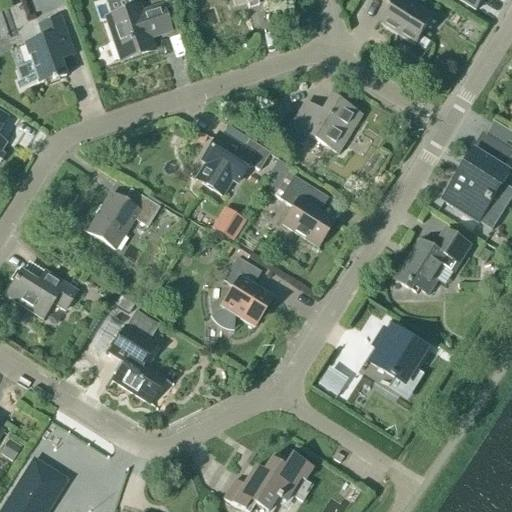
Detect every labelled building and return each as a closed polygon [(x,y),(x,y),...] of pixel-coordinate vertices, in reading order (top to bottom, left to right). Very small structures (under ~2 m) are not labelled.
[(414,48),(434,17),(406,0),(381,0),(394,8),(382,28),(414,48)] [(455,0),(476,13),(483,0),(455,0)] [(168,32),(161,9),(140,15),(138,9),(111,18),(114,28),(110,30),(121,62),(153,52),(148,39),(168,32)] [(20,83),(16,84),(18,90),(37,84),(38,86),(51,81),(52,83),(65,78),(60,62),(73,57),(60,19),(38,27),(43,40),(24,46),(32,67),(16,73),(20,83)] [(425,67),(407,55),(401,65),(400,67),(418,78),(419,76),(425,67)] [(321,116),(305,106),(285,138),(301,148),(308,137),(336,155),(359,118),(331,100),(321,116)] [(460,174),(443,202),(479,224),(488,230),(511,193),(502,188),(507,179),(511,181),(511,152),(486,137),(483,135),(482,136),(484,137),(465,167),(468,169),(463,176),(460,174)] [(206,165),(196,181),(221,197),(232,181),(237,184),(248,166),(258,173),(270,155),(248,142),(242,152),(217,137),(202,162),(206,165)] [(284,165),(267,193),(278,201),(293,178),(296,173),(284,165)] [(319,195),(293,178),(278,201),(292,209),(281,226),(317,249),(333,223),(310,208),(319,195)] [(159,210),(136,195),(129,207),(111,195),(86,234),(114,251),(137,216),(150,224),(159,210)] [(234,217),(222,238),(232,244),(245,224),(234,217)] [(453,275),(470,248),(450,235),(438,254),(420,242),(406,265),(403,262),(391,281),(416,296),(419,292),(428,298),(436,283),(434,282),(443,269),(453,275)] [(484,252),(477,262),(485,267),(491,256),(484,252)] [(253,329),(272,298),(253,286),(260,274),(237,260),(222,283),(233,289),(220,309),(223,311),(209,319),(232,334),(234,318),(253,329)] [(76,293),(44,273),(37,284),(20,274),(5,297),(42,321),(52,305),(64,312),(76,293)] [(149,407),(159,391),(165,382),(142,368),(155,347),(149,343),(157,329),(134,314),(108,356),(120,363),(112,375),(116,377),(112,384),(149,407)] [(428,351),(392,329),(389,335),(384,332),(377,343),(382,346),(370,364),(406,387),(428,351)] [(330,372),(324,385),(341,393),(347,380),(330,372)] [(9,443),(1,456),(11,463),(19,449),(9,443)] [(311,471),(290,458),(285,466),(273,458),(262,475),(254,469),(243,488),(235,483),(223,502),(238,511),(263,511),(272,499),(278,503),(284,507),(289,497),(302,505),(312,489),(304,484),(311,471)] [(47,511),(66,483),(33,463),(1,511),(47,511)]
